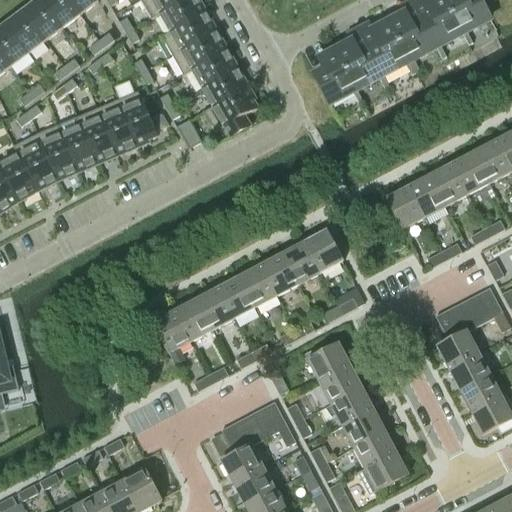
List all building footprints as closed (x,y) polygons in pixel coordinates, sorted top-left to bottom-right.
[(30,7),(21,14),(44,44),(62,30),(39,0),(38,1),(30,6),(30,7)] [(39,0),(62,30),(80,17),(66,0),(39,0)] [(97,4),(94,0),(66,0),(80,17),(97,4)] [(114,0),(104,0),(110,8),(117,4),(114,0)] [(150,21),(186,0),(142,0),(140,2),(150,21)] [(161,39),(203,15),(194,0),(186,0),(150,21),(151,21),(159,16),(169,34),(160,39),(161,39)] [(430,16),(420,21),(439,56),(441,60),(445,59),(443,54),(465,42),(443,0),(433,0),(431,2),(433,6),(427,10),(430,16)] [(443,0),(465,42),(468,47),(472,44),(469,40),(466,33),(489,20),(478,0),(443,0)] [(3,27),(26,57),(44,44),(21,14),(3,27)] [(172,58),(214,34),(203,15),(161,39),(172,58)] [(399,19),(388,24),(412,70),(415,74),(419,72),(416,68),(439,56),(420,21),(411,26),(408,20),(401,23),(399,19)] [(125,35),(132,31),(126,20),(119,24),(125,35)] [(377,44),(367,49),(386,84),(408,72),(411,76),(415,74),(412,70),(388,24),(378,30),(380,34),(374,38),(377,44)] [(0,29),(0,60),(8,71),(26,57),(3,27),(0,29)] [(132,31),(125,35),(131,46),(139,42),(132,31)] [(182,77),(225,53),(214,34),(172,58),(182,77)] [(98,43),(103,50),(114,43),(108,35),(98,43)] [(103,50),(98,43),(88,50),(93,57),(103,50)] [(346,47),(335,52),(359,98),(382,86),(384,90),(388,88),(386,84),(367,49),(358,54),(354,48),(348,51),(346,47)] [(324,72),(313,77),(328,106),(352,93),(355,100),(358,105),(362,103),(359,98),(335,52),(325,58),(327,62),(321,66),(324,72)] [(225,53),(182,77),(183,78),(191,73),(202,91),(236,72),(225,53)] [(97,62),(102,69),(112,62),(107,55),(97,62)] [(63,68),(69,76),(79,68),(73,61),(63,68)] [(102,69),(97,62),(87,70),(92,77),(102,69)] [(139,77),(147,72),(141,62),(133,66),(139,77)] [(69,76),(63,68),(53,76),(59,83),(69,76)] [(153,83),(147,72),(139,77),(145,87),(153,83)] [(204,115),(246,90),(236,72),(202,91),(212,109),(203,114),(204,115)] [(71,81),(61,88),(67,96),(77,88),(71,81)] [(29,94),(34,101),(44,94),(39,87),(29,94)] [(57,103),(67,96),(61,88),(51,96),(57,103)] [(258,110),(246,90),(204,115),(215,134),(224,129),(229,139),(250,128),(244,118),(258,110)] [(34,101),(29,94),(18,102),(24,109),(34,101)] [(116,102),(135,147),(156,139),(137,94),(116,102)] [(166,111),(173,107),(167,96),(160,100),(166,111)] [(135,147),(116,102),(96,111),(115,156),(135,147)] [(26,115),(31,122),(41,114),(36,107),(26,115)] [(173,107),(166,111),(172,122),(180,118),(173,107)] [(115,156),(96,111),(76,119),(96,164),(115,156)] [(31,122),(26,115),(16,122),(21,129),(31,122)] [(96,164),(76,119),(76,120),(80,129),(61,136),(57,127),(57,128),(76,173),(96,164)] [(188,151),(200,144),(188,123),(176,130),(188,151)] [(76,173),(57,128),(37,136),(56,181),(76,173)] [(500,133),(491,138),(510,176),(511,174),(511,133),(503,138),(500,133)] [(13,148),(36,191),(56,181),(37,136),(13,148)] [(489,187),(510,176),(491,138),(483,142),(486,147),(472,154),(489,187)] [(36,191),(13,148),(12,149),(17,158),(0,166),(0,175),(17,202),(36,191)] [(467,198),(489,187),(472,154),(459,161),(456,156),(448,160),(467,198)] [(446,210),(467,198),(448,160),(440,164),(443,171),(429,178),(446,210)] [(0,212),(17,202),(0,175),(0,212)] [(424,221),(446,210),(429,178),(416,184),(413,178),(405,183),(424,221)] [(424,221),(405,183),(396,187),(399,193),(385,200),(402,233),(424,221)] [(484,231),(489,240),(504,232),(499,223),(484,231)] [(489,240),(484,231),(469,239),(474,248),(489,240)] [(308,234),(299,239),(320,277),(342,265),(325,233),(311,240),(308,234)] [(298,288),(320,277),(299,239),(291,243),(295,249),(281,256),(298,288)] [(441,254),(446,263),(461,255),(456,246),(441,254)] [(446,263),(441,254),(426,262),(431,271),(446,263)] [(277,300),(298,288),(281,256),(269,263),(266,257),(257,262),(277,300)] [(255,311),(277,300),(257,262),(249,266),(252,272),(238,279),(255,311)] [(486,268),(494,283),(503,278),(495,263),(486,268)] [(234,322),(255,311),(238,279),(225,286),(222,281),(214,285),(234,322)] [(212,334),(234,322),(214,285),(205,290),(208,295),(195,302),(212,334)] [(492,320),(502,315),(489,291),(478,296),(491,321),(492,320)] [(509,312),(511,310),(511,296),(510,292),(501,296),(509,312)] [(491,321),(478,296),(467,302),(480,326),(491,321)] [(352,301),(337,309),(341,318),(357,310),(352,301)] [(191,345),(212,334),(195,302),(182,309),(179,303),(171,307),(191,345)] [(480,326),(467,302),(456,307),(470,332),(480,326)] [(191,345),(171,307),(162,312),(164,318),(151,325),(168,357),(191,345)] [(470,332),(456,307),(446,313),(459,337),(465,334),(470,332)] [(341,318),(337,309),(322,317),(327,326),(341,318)] [(435,319),(448,343),(459,337),(446,313),(435,319)] [(502,315),(492,320),(500,335),(509,330),(502,315)] [(294,332),(298,341),(314,333),(309,324),(294,332)] [(298,341),(294,332),(279,340),(284,349),(298,341)] [(477,357),(465,334),(459,337),(448,343),(435,350),(447,372),(477,357)] [(320,385),(351,368),(339,346),(308,362),(320,385)] [(266,347),(251,355),(255,364),(270,356),(266,347)] [(0,413),(4,412),(1,396),(18,392),(13,369),(5,371),(0,349),(0,413)] [(255,364),(251,355),(236,363),(241,371),(255,364)] [(488,378),(477,357),(447,372),(458,394),(488,378)] [(320,385),(331,406),(362,390),(351,368),(320,385)] [(208,378),(212,386),(227,378),(223,370),(208,378)] [(270,380),(279,397),(287,393),(278,375),(270,380)] [(212,386),(208,378),(193,386),(197,394),(212,386)] [(458,394),(470,415),(500,400),(488,378),(458,394)] [(331,406),(342,428),(373,411),(362,390),(331,406)] [(511,422),(500,400),(470,415),(482,438),(511,422)] [(263,410),(276,434),(278,433),(286,429),(274,405),(263,410)] [(294,426),(301,422),(294,408),(286,412),(294,426)] [(252,416),(265,440),(276,434),(263,410),(252,416)] [(385,433),(373,411),(342,428),(354,449),(385,433)] [(242,421),(254,445),(265,440),(252,416),(242,421)] [(244,451),(251,447),(254,445),(242,421),(231,427),(244,451)] [(301,422),(294,426),(302,442),(310,438),(301,422)] [(244,451),(231,427),(220,432),(233,457),(244,451)] [(286,429),(278,433),(286,449),(295,445),(286,429)] [(354,449),(365,470),(396,454),(385,433),(354,449)] [(123,449),(119,441),(103,450),(107,457),(123,449)] [(262,469),(251,447),(244,451),(233,457),(220,464),(231,485),(262,469)] [(317,468),(325,464),(318,451),(310,456),(317,468)] [(102,460),(98,453),(82,461),(86,469),(102,460)] [(396,454),(365,470),(377,493),(408,477),(396,454)] [(301,477),(309,473),(303,460),(295,465),(301,477)] [(80,472),(76,464),(60,473),(64,480),(80,472)] [(325,464),(317,468),(326,485),(333,481),(325,464)] [(231,485),(243,507),(273,491),(262,469),(231,485)] [(309,473),(301,477),(309,493),(318,488),(309,473)] [(122,486),(136,511),(146,511),(161,504),(145,474),(122,486)] [(59,483),(54,476),(39,484),(43,492),(59,483)] [(328,490),(339,511),(353,511),(338,484),(328,490)] [(108,511),(136,511),(122,486),(101,498),(108,511)] [(37,495),(33,487),(17,495),(21,503),(37,495)] [(243,507),(245,511),(284,511),(273,491),(243,507)] [(330,511),(321,494),(310,500),(316,511),(330,511)] [(0,511),(3,511),(15,506),(11,498),(0,504),(0,511)] [(81,511),(108,511),(101,498),(80,509),(81,511)] [(490,511),(511,511),(511,500),(511,498),(489,509),(490,511)]
